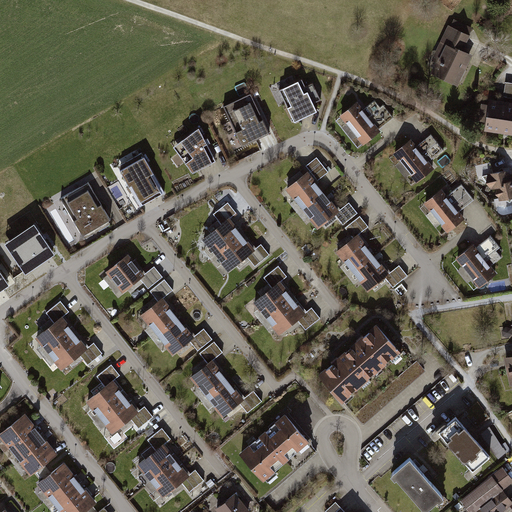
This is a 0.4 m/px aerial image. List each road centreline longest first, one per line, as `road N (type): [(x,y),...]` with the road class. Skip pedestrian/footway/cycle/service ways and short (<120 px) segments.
road 1 (track): [(129,0),(366,83),(473,144),(511,154)]
road 2 (residential): [(230,175),(306,139),(326,141),(424,264),(428,285)]
road 3 (residential): [(61,272),(223,472)]
road 4 (residential): [(143,221),(277,389)]
road 5 (residential): [(127,511),(0,350)]
road 6 (residential): [(230,175),(338,309)]
